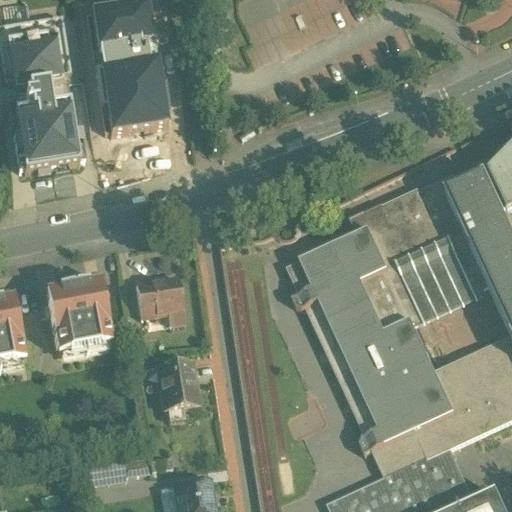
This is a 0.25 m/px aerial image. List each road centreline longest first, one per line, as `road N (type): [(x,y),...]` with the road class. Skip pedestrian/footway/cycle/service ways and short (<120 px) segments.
road 1 (tertiary): [(511,72),(203,197)]
road 2 (residential): [(203,197),(250,511)]
road 3 (tertiary): [(203,197),(0,244)]
